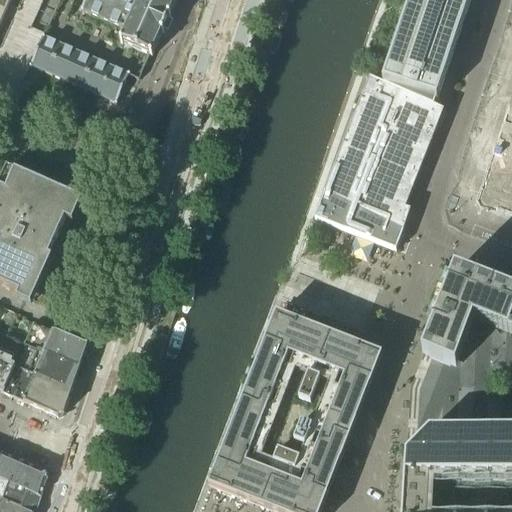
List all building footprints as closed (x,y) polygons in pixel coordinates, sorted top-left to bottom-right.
[(0,0),(0,93),(18,102),(23,91),(27,93),(30,86),(22,83),(29,67),(43,38),(43,37),(45,37),(61,0),(0,0)] [(123,46),(149,58),(150,58),(150,59),(152,60),(153,58),(152,57),(161,36),(163,37),(164,35),(163,34),(169,21),(170,21),(171,19),(169,19),(177,0),(88,0),(82,14),(126,34),(122,44),(121,44),(120,46),(122,47),(123,46)] [(394,52),(382,88),(433,110),(435,105),(437,105),(449,70),(460,39),(472,0),(411,0),(408,10),(405,20),(394,52)] [(43,38),(29,67),(117,106),(116,106),(118,107),(119,105),(118,105),(118,104),(130,77),(43,38)] [(382,88),(370,82),(325,196),(315,222),(396,254),(410,214),(405,212),(421,172),(444,114),(433,110),(382,88)] [(82,205),(52,191),(7,171),(0,187),(0,288),(19,297),(17,303),(31,309),(60,245),(55,242),(59,233),(64,236),(68,228),(71,229),(82,205)] [(420,357),(429,361),(418,390),(416,418),(414,445),(403,455),(401,501),(399,511),(511,511),(511,295),(488,287),(491,280),(456,263),(420,357)] [(328,339),(325,338),(313,333),(311,332),(301,328),(299,327),(287,323),(285,322),(276,318),(235,425),(209,491),(217,495),(220,496),(231,500),(234,501),(243,505),(246,506),(261,511),(262,511),(323,511),(327,501),(341,466),(382,360),(374,356),(371,355),(360,351),(357,350),(348,346),(345,345),(331,340),(328,339)] [(24,348),(26,349),(79,372),(86,349),(33,326),(24,348)] [(6,341),(0,355),(0,394),(4,396),(15,370),(12,369),(15,356),(16,352),(19,346),(16,345),(6,341)] [(12,369),(15,370),(71,395),(79,372),(26,349),(22,359),(15,356),(12,369)] [(15,370),(4,396),(57,420),(64,417),(71,395),(15,370)] [(38,477),(0,460),(0,487),(36,503),(42,485),(39,477),(38,477)] [(0,487),(0,508),(8,511),(32,511),(36,503),(0,487)]
